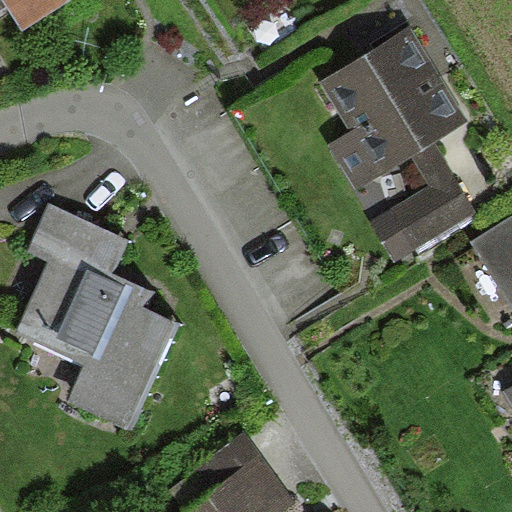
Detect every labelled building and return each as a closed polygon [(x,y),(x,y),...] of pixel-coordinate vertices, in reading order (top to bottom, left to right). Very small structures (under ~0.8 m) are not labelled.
[(6,0),(24,28),(68,0),(6,0)] [(356,132),(333,146),(361,190),(417,154),(435,143),(468,123),(414,35),(328,88),(356,132)] [(377,224),(399,261),(478,213),(435,143),(417,154),(437,188),(377,224)] [(127,424),(173,320),(145,308),(150,296),(125,285),(112,279),(130,240),(56,207),(31,263),(52,272),(22,338),(88,367),(73,400),(127,424)] [(511,305),(511,219),(474,242),(511,305)] [(273,511),(289,502),(246,438),(217,457),(232,479),(182,511),(273,511)]
